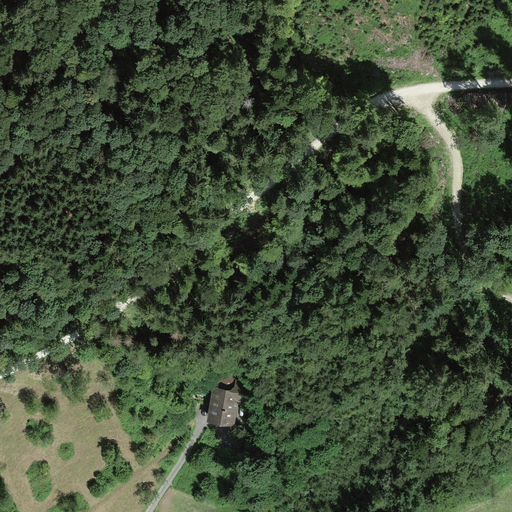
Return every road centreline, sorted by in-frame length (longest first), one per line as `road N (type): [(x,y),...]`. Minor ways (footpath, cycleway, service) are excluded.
road 1 (track): [(21,364),(120,307),(365,106),(398,92),(511,83)]
road 2 (track): [(414,90),(453,152),(462,249),(483,281),(511,302)]
